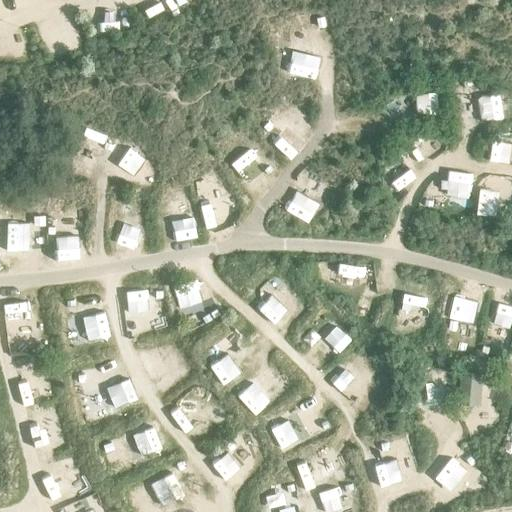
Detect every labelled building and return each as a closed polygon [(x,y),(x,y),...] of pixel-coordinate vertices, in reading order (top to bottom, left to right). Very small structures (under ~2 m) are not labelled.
[(285,53),(286,76),(314,75),(314,52),(285,53)] [(436,90),(416,95),(421,113),(440,109),(436,90)] [(483,116),(505,117),(506,92),(484,91),(483,116)] [(290,157),(304,139),(286,124),(272,142),(290,157)] [(487,156),(506,162),(511,145),(511,143),(493,137),(487,156)] [(95,176),(96,155),(76,154),(75,175),(95,176)] [(116,179),(135,180),(136,159),(117,158),(116,179)] [(250,189),(269,176),(256,158),(237,171),(250,189)] [(444,197),(471,198),(472,173),(445,172),(444,197)] [(293,187),(282,205),(298,216),(310,198),(293,187)] [(497,212),(498,192),(479,191),(478,211),(497,212)] [(210,229),(233,221),(230,211),(207,219),(210,229)] [(166,240),(188,237),(186,214),(163,217),(166,240)] [(143,221),(121,226),(126,245),(147,241),(143,221)] [(31,228),(8,228),(8,255),(31,255),(31,228)] [(80,234),(56,235),(57,259),(80,258),(80,234)] [(183,308),(191,303),(200,319),(217,309),(198,277),(173,292),(183,308)] [(133,312),(152,308),(147,286),(128,291),(133,312)] [(404,290),(403,307),(415,307),(416,301),(427,301),(428,291),(404,290)] [(454,293),(451,316),(475,319),(478,297),(454,293)] [(275,323),(288,310),(273,295),(259,308),(275,323)] [(493,320),(511,325),(511,322),(511,301),(499,298),(493,320)] [(3,308),(8,334),(28,330),(23,304),(3,308)] [(85,312),(86,337),(108,336),(106,311),(85,312)] [(69,339),(85,338),(83,313),(67,314),(69,339)] [(341,325),(325,333),(335,351),(351,343),(341,325)] [(158,345),(139,353),(150,379),(169,371),(158,345)] [(210,366),(226,383),(241,369),(225,352),(210,366)] [(96,367),(72,373),(80,402),(103,396),(96,367)] [(461,370),(459,403),(480,404),(482,371),(461,370)] [(252,413),(270,400),(255,378),(237,391),(252,413)] [(273,429),(282,448),(302,439),(293,420),(273,429)] [(152,425),(131,434),(139,451),(160,442),(152,425)] [(50,426),(30,427),(32,447),(51,445),(50,426)] [(376,462),(381,481),(400,475),(395,457),(376,462)] [(152,481),(163,504),(184,494),(174,471),(152,481)] [(328,510),(346,504),(338,483),(321,489),(328,510)] [(261,506),(277,505),(276,491),(260,492),(261,506)] [(86,496),(60,507),(61,511),(81,511),(91,508),(86,496)]
